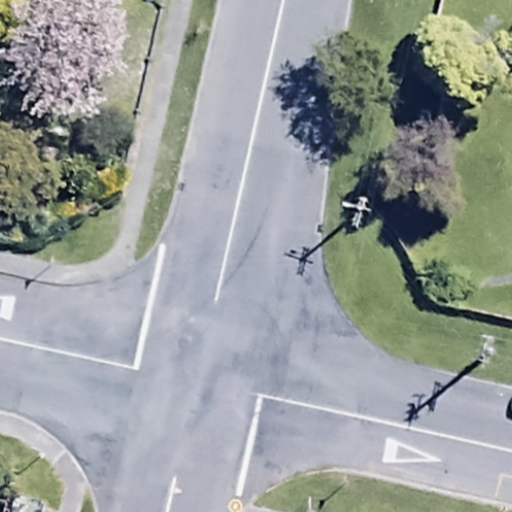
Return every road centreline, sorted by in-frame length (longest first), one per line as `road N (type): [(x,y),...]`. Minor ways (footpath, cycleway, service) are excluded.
road 1 (residential): [(197,377),(282,0)]
road 2 (residential): [(511,450),(197,377)]
road 3 (residential): [(197,377),(0,334)]
road 4 (residential): [(166,511),(197,377)]
